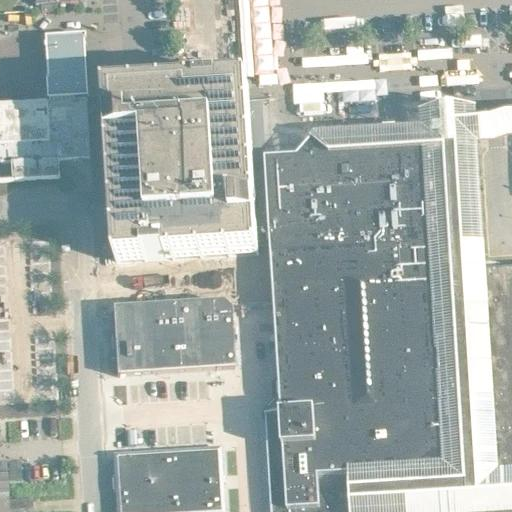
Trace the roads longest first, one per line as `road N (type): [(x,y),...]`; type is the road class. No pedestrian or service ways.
road 1 (residential): [(279,76),(511,65)]
road 2 (residential): [(91,414),(77,201)]
road 3 (residential): [(91,414),(246,405)]
